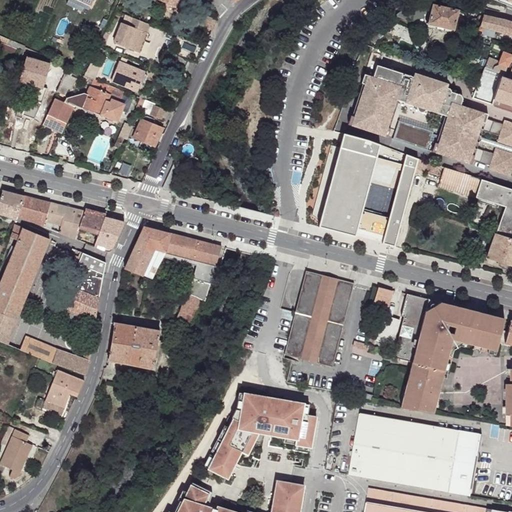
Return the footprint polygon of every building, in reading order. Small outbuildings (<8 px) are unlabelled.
[(151,0),(157,3),(157,0),(159,0),(178,10),(182,0),(151,0)] [(401,11),(396,15),(397,17),(415,21),(424,20),(425,10),(431,11),(433,5),(425,4),(413,6),(401,11)] [(459,10),(433,5),(431,11),(428,25),(454,30),(459,10)] [(217,20),(205,15),(201,25),(212,31),(217,20)] [(150,23),(134,16),(130,25),(121,21),(113,40),(134,49),(141,30),(146,32),(150,23)] [(511,22),(483,16),(479,29),(479,30),(482,31),(483,31),(484,27),(495,31),(511,36),(511,42),(511,45),(511,46),(511,49),(511,22)] [(392,19),(381,27),(385,32),(395,23),(392,19)] [(385,32),(381,27),(368,39),(374,45),(387,33),(385,32)] [(495,31),(484,27),(483,31),(482,33),(493,36),(495,31)] [(109,31),(106,29),(101,40),(104,42),(109,31)] [(146,32),(141,30),(134,49),(139,51),(146,32)] [(18,47),(3,41),(1,47),(16,53),(18,47)] [(103,47),(98,45),(94,53),(99,55),(103,47)] [(24,49),(18,47),(16,53),(15,59),(20,61),(22,55),(24,49)] [(384,51),(374,47),(369,62),(379,66),(384,51)] [(35,54),(28,51),(26,56),(19,79),(25,81),(24,86),(25,86),(24,89),(25,90),(23,97),(18,95),(14,109),(16,109),(14,116),(19,118),(23,115),(34,120),(46,89),(57,93),(67,71),(68,68),(35,54)] [(497,66),(487,61),(486,65),(484,68),(493,71),(504,75),(511,58),(503,54),(497,66)] [(98,60),(92,57),(87,69),(84,74),(90,77),(98,60)] [(144,71),(120,61),(113,80),(137,90),(140,82),(144,73),(144,71)] [(511,154),(496,149),(494,156),(477,150),(479,143),(480,140),(483,133),(487,121),(488,116),(461,107),(463,100),(461,96),(452,93),(450,91),(448,90),(450,86),(416,74),(415,78),(379,66),(369,62),(362,83),(363,84),(367,85),(357,117),(353,116),(351,115),(348,125),(388,138),(391,129),(390,128),(385,127),(395,99),(400,101),(446,116),(450,118),(441,145),(436,144),(433,153),(471,166),(473,161),(490,167),(489,171),(510,178),(511,172),(511,154)] [(511,68),(509,76),(503,77),(511,80),(511,68)] [(68,71),(67,71),(57,93),(64,96),(67,90),(70,91),(77,75),(70,72),(68,71)] [(511,80),(503,77),(494,101),(511,106),(511,80)] [(65,98),(63,102),(72,105),(72,104),(101,115),(102,114),(118,120),(125,100),(120,98),(123,90),(95,78),(91,86),(87,95),(83,93),(65,98)] [(367,85),(363,84),(353,116),(357,117),(367,85)] [(181,99),(167,93),(164,102),(177,108),(181,99)] [(400,101),(395,99),(385,127),(390,128),(400,101)] [(63,103),(54,100),(43,125),(58,132),(61,133),(73,106),(72,105),(63,102),(63,103)] [(165,109),(154,105),(151,115),(161,119),(165,109)] [(450,118),(446,116),(437,144),(441,145),(450,118)] [(163,127),(142,119),(134,138),(155,146),(163,127)] [(504,127),(487,121),(483,133),(500,139),(504,127)] [(511,126),(505,124),(504,127),(500,139),(498,146),(511,150),(511,126)] [(406,153),(381,144),(382,143),(369,137),(342,130),(340,138),(316,225),(356,236),(357,233),(382,239),(382,243),(395,247),(419,157),(407,152),(406,153)] [(511,150),(498,146),(480,140),(479,143),(496,149),(511,154),(511,150)] [(428,163),(418,160),(417,165),(415,173),(424,176),(425,172),(428,163)] [(440,167),(428,163),(425,172),(437,176),(440,167)] [(186,170),(174,164),(163,187),(177,191),(183,178),(182,178),(186,170)] [(445,169),(443,168),(438,185),(469,196),(474,178),(445,169)] [(511,190),(474,178),(469,196),(475,198),(505,207),(495,234),(511,239),(511,190)] [(25,197),(3,191),(0,200),(0,213),(16,220),(18,215),(19,216),(25,197)] [(50,203),(25,197),(19,216),(44,226),(45,221),(50,203)] [(85,212),(50,203),(45,221),(62,225),(60,233),(76,239),(77,236),(80,226),(85,212)] [(105,217),(85,212),(80,226),(99,235),(105,217)] [(124,222),(105,217),(99,235),(94,247),(104,251),(107,251),(109,252),(111,252),(113,250),(124,222)] [(50,239),(14,225),(8,244),(12,246),(15,239),(18,240),(0,283),(0,341),(7,344),(50,239)] [(176,236),(144,227),(124,270),(143,277),(155,251),(158,253),(200,263),(205,264),(199,284),(203,285),(210,287),(213,275),(218,277),(226,248),(183,237),(176,236)] [(511,239),(495,234),(486,258),(502,263),(511,266),(511,239)] [(83,253),(78,251),(73,263),(78,265),(83,253)] [(158,253),(155,251),(143,277),(146,279),(157,256),(158,253)] [(104,262),(83,253),(78,265),(69,286),(62,283),(53,304),(71,311),(80,315),(92,320),(95,321),(100,293),(106,265),(106,263),(104,262)] [(200,263),(158,253),(157,256),(199,266),(200,263)] [(511,266),(502,263),(500,269),(511,272),(511,266)] [(331,366),(339,335),(354,281),(306,269),(293,319),(285,353),(331,366)] [(210,287),(203,285),(199,299),(202,300),(205,302),(210,287)] [(391,289),(377,286),(372,300),(371,303),(387,307),(391,289)] [(494,350),(497,341),(501,330),(504,318),(405,293),(400,315),(403,316),(391,358),(413,363),(411,369),(443,377),(450,354),(451,350),(454,340),(463,342),(472,345),(494,350)] [(398,319),(382,314),(374,338),(390,344),(398,319)] [(95,321),(92,320),(89,335),(87,351),(91,351),(95,321)] [(511,320),(510,320),(506,332),(503,343),(511,345),(511,320)] [(160,331),(114,323),(108,360),(153,369),(160,331)] [(506,332),(501,330),(497,341),(503,343),(506,332)] [(463,342),(454,340),(451,350),(463,342)] [(84,360),(57,350),(52,363),(81,374),(84,360)] [(87,351),(85,350),(84,360),(81,374),(85,376),(89,360),(91,351),(87,351)] [(443,377),(411,369),(401,409),(435,415),(438,398),(442,385),(443,377)] [(84,382),(58,370),(42,407),(61,414),(69,393),(76,396),(84,382)] [(233,419),(207,470),(229,480),(243,454),(250,456),(259,433),(296,439),(297,446),(311,448),(316,416),(308,414),(310,404),(240,392),(233,419)] [(360,413),(348,475),(471,496),(480,434),(360,413)] [(29,434),(16,428),(0,459),(0,462),(12,468),(9,475),(13,477),(18,475),(32,444),(26,441),(29,434)] [(300,511),(305,485),(276,480),(271,511),(236,511),(217,506),(217,509),(205,505),(210,494),(191,485),(175,511),(300,511)] [(491,511),(492,509),(369,487),(364,511),(491,511)]
